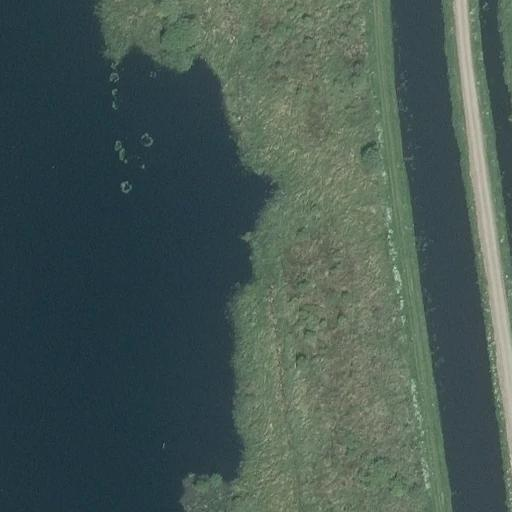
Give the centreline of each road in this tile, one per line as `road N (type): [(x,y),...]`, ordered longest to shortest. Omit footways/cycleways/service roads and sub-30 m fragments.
road 1 (track): [(442,511),(378,0)]
road 2 (track): [(511,414),(461,0)]
